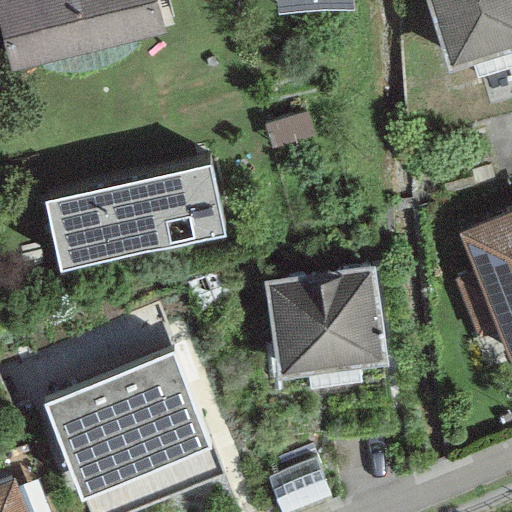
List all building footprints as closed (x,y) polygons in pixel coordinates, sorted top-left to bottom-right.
[(8,0),(0,2),(0,27),(12,73),(163,34),(154,0),(8,0)] [(276,0),(278,15),(353,11),(351,0),(276,0)] [(511,0),(427,0),(450,72),(511,52),(511,0)] [(270,151),(314,137),(306,111),(262,125),(270,151)] [(44,204),(60,274),(224,238),(209,168),(44,204)] [(511,366),(511,213),(458,236),(473,272),(453,281),(478,339),(497,331),(511,366)] [(265,283),(278,381),(387,366),(373,268),(265,283)] [(172,354),(43,406),(82,499),(211,447),(172,354)] [(314,457),(266,477),(280,511),(290,511),(330,496),(314,457)] [(0,511),(19,511),(10,486),(0,489),(0,511)]
